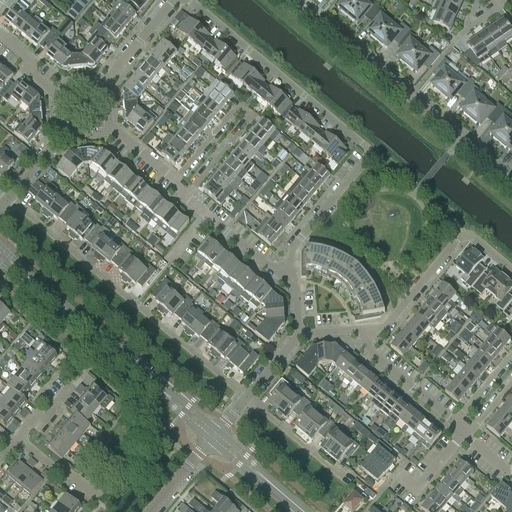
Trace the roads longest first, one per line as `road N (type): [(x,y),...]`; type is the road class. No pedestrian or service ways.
road 1 (residential): [(247,398),(8,200)]
road 2 (residential): [(296,0),(511,179)]
road 3 (tertiary): [(214,435),(0,256)]
road 4 (residential): [(363,145),(188,0)]
road 5 (residential): [(185,197),(251,116),(236,104),(174,181)]
road 6 (residential): [(363,145),(362,162),(292,247),(291,277)]
road 7 (residential): [(360,331),(382,328),(453,241),(474,235)]
road 8 (residential): [(462,433),(369,351),(360,331)]
road 9 (residential): [(291,277),(185,197)]
road 10 (residential): [(343,478),(247,398)]
